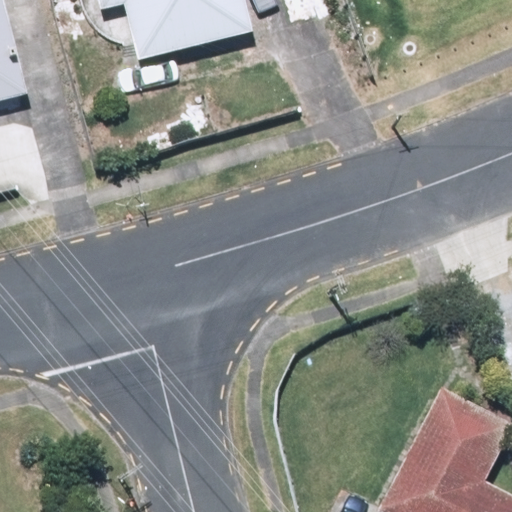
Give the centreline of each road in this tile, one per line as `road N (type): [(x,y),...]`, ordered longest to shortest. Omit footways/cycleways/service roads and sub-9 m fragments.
road 1 (residential): [(511,146),(372,204),(138,273)]
road 2 (residential): [(138,273),(195,511)]
road 3 (residential): [(138,273),(0,309)]
